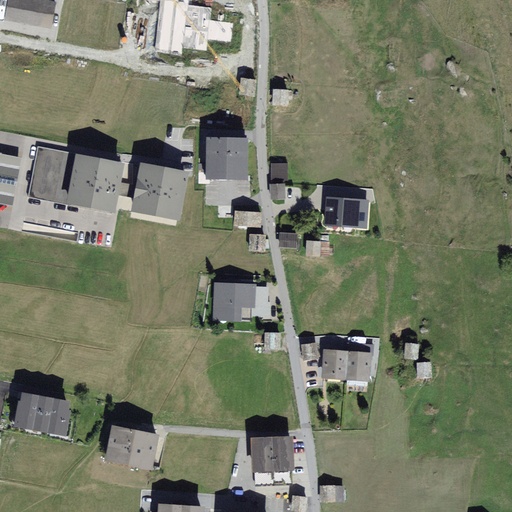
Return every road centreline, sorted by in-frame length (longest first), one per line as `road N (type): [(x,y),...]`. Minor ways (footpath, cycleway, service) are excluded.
road 1 (residential): [(315,511),(268,222),(261,0)]
road 2 (unknown): [(0,143),(149,169)]
